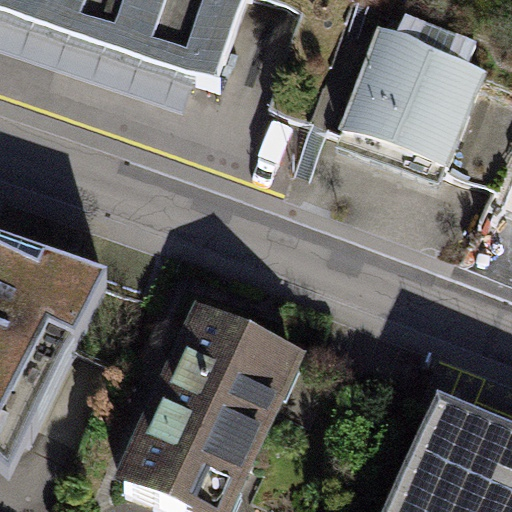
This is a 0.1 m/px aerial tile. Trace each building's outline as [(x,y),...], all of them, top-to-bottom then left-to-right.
[(0,0),(0,19),(215,94),(247,0),(203,0),(185,55),(151,42),(165,0),(124,0),(115,30),(79,18),(85,0),(43,0),(42,5),(29,0),(0,0)] [(299,0),(260,110),(306,127),(352,0),(299,0)] [(397,46),(380,40),(342,139),(447,178),(484,79),(468,73),(477,48),(406,21),(397,46)] [(106,289),(0,252),(0,433),(31,450),(38,434),(75,357),(106,289)] [(250,511),(312,377),(201,327),(115,511),(250,511)] [(511,511),(511,443),(438,412),(393,511),(511,511)]
